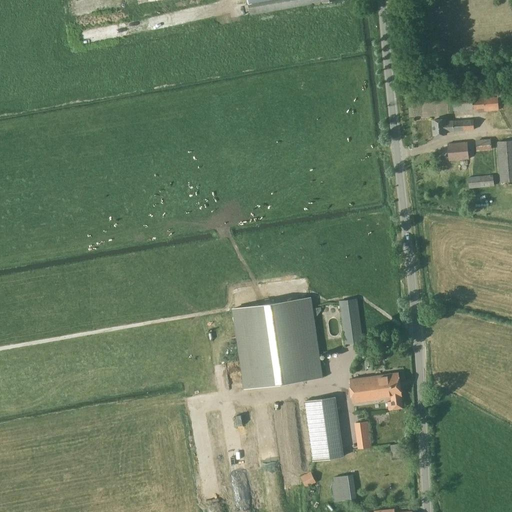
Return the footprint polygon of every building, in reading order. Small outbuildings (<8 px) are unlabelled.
[(248,0),(251,14),(312,4),(312,2),(311,0),(248,0)] [(453,110),(498,107),(497,97),(452,100),(453,110)] [(447,131),(474,129),(473,119),(445,121),(445,119),(432,120),(433,134),(447,133),(447,131)] [(501,182),(511,181),(511,140),(498,142),(501,182)] [(449,160),(469,158),(467,142),(447,144),(449,160)] [(493,175),(468,177),(469,187),(494,185),(493,175)] [(321,377),(310,298),(270,303),(269,299),(265,299),(266,304),(234,308),(246,388),(321,377)] [(363,341),(362,336),(357,298),(339,301),(345,343),(363,341)] [(398,373),(350,379),(353,403),(391,398),(391,402),(387,402),(388,410),(402,408),(398,373)] [(334,397),(305,401),(313,460),(343,456),(342,451),(334,397)] [(355,422),(358,449),(372,447),(368,421),(355,422)] [(332,481),(333,489),(335,501),(340,501),(357,498),(353,474),(334,477),(335,481),(332,481)]
